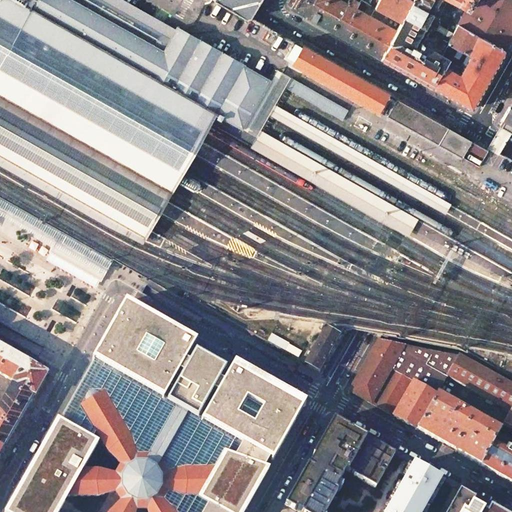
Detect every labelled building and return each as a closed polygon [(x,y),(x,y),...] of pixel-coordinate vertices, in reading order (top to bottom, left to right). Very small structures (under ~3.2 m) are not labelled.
[(0,0),(0,63),(12,42),(30,9),(105,52),(145,74),(150,77),(169,88),(180,94),(219,116),(242,129),(246,121),(260,96),(268,81),(242,66),(242,65),(177,29),(171,39),(101,0),(0,0)] [(172,198),(176,192),(178,187),(182,180),(183,179),(187,172),(187,171),(189,168),(194,160),(200,149),(206,138),(210,131),(215,122),(219,116),(180,94),(169,88),(150,77),(145,74),(105,52),(30,9),(22,4),(18,2),(14,0),(0,0),(0,162),(145,245),(150,237),(155,228),(160,219),(166,208),(172,198)] [(124,0),(101,0),(171,39),(177,29),(173,26),(124,0)] [(215,0),(215,1),(247,20),(247,19),(250,18),(250,19),(252,15),(261,0),(215,0)] [(331,30),(347,3),(341,0),(295,0),(291,8),(331,30)] [(396,30),(356,8),(359,2),(356,0),(348,0),(347,3),(331,30),(348,40),(381,59),(396,30)] [(371,0),(369,4),(361,0),(359,0),(359,2),(356,8),(396,30),(412,0),(371,0)] [(511,36),(511,0),(412,0),(396,30),(381,59),(407,73),(471,109),(489,78),(508,45),(511,36)] [(388,94),(303,46),(293,64),(378,112),(388,94)] [(275,69),(268,81),(260,96),(246,121),(242,129),(248,133),(254,137),(259,129),(267,114),(271,108),(273,104),(289,77),(275,69)] [(387,116),(438,144),(461,157),(470,141),(447,128),(397,99),(387,116)] [(511,103),(500,124),(511,131),(511,103)] [(280,121),(448,215),(451,209),(453,206),(287,112),(273,104),(271,108),(267,114),(280,121)] [(259,155),(411,238),(414,232),(421,221),(272,136),(259,129),(254,137),(248,148),(259,155)] [(204,184),(186,174),(182,181),(200,191),(204,184)] [(0,195),(0,207),(57,240),(62,231),(0,195)] [(83,243),(62,231),(57,240),(47,258),(97,287),(105,271),(107,268),(112,260),(106,257),(93,249),(88,246),(83,243)] [(149,452),(176,404),(163,397),(194,343),(195,341),(134,307),(134,309),(126,304),(95,358),(63,415),(61,414),(61,415),(100,437),(81,403),(86,400),(86,398),(86,395),(87,393),(88,391),(90,390),(93,390),(95,390),(97,391),(99,393),(104,390),(132,435),(137,452),(149,452)] [(338,334),(326,327),(305,363),(318,370),(338,334)] [(378,339),(371,353),(392,365),(389,370),(413,383),(436,395),(452,404),(462,385),(447,376),(458,355),(378,339)] [(194,343),(163,397),(176,404),(189,411),(202,418),(231,364),(194,343)] [(0,454),(23,414),(33,395),(35,396),(47,373),(0,346),(0,374),(14,382),(0,406),(0,454)] [(389,370),(392,365),(371,353),(349,391),(370,403),(389,370)] [(511,385),(458,355),(447,376),(462,385),(510,411),(511,407),(511,385)] [(241,511),(270,463),(267,462),(271,454),(275,456),(303,406),(305,403),(302,401),(232,362),(231,364),(202,418),(189,411),(161,459),(168,469),(185,465),(215,465),(197,494),(185,495),(168,488),(164,497),(174,507),(177,511),(241,511)] [(393,416),(413,383),(389,370),(370,403),(393,416)] [(436,395),(413,383),(393,416),(416,430),(436,395)] [(99,466),(84,466),(67,496),(98,496),(115,491),(120,498),(108,510),(106,511),(136,511),(137,508),(147,508),(148,511),(177,511),(174,507),(164,497),(168,488),(185,495),(197,494),(215,465),(185,465),(168,469),(161,459),(189,411),(176,404),(149,452),(137,452),(132,435),(104,390),(99,393),(97,391),(95,390),(93,390),(90,390),(88,391),(87,393),(86,395),(86,398),(86,400),(81,403),(100,437),(108,451),(120,462),(115,470),(99,466)] [(436,395),(416,430),(480,465),(499,431),(452,404),(436,395)] [(511,407),(510,411),(508,414),(503,424),(511,429),(511,407)] [(501,410),(496,408),(489,420),(493,424),(501,428),(503,424),(508,414),(501,410)] [(100,437),(61,415),(8,511),(10,511),(58,511),(67,496),(84,466),(100,437)] [(297,511),(325,511),(341,484),(339,483),(346,470),(347,471),(354,475),(353,476),(375,488),(394,454),(367,438),(333,419),(289,498),(285,505),(297,511)] [(499,431),(480,465),(511,483),(511,429),(503,424),(501,428),(499,431)] [(422,511),(441,480),(412,464),(385,511),(422,511)] [(497,511),(489,507),(486,511),(482,511),(483,511),(471,504),(474,499),(459,491),(446,511),(497,511)]
